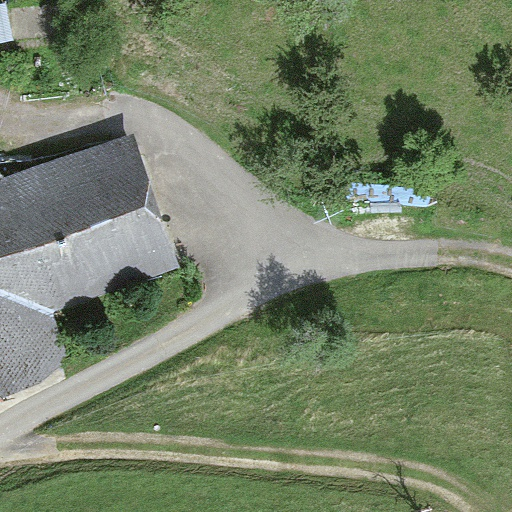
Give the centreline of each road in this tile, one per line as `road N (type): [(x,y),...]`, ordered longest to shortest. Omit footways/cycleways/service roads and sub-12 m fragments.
road 1 (track): [(0,431),(288,277),(390,254),(511,261)]
road 2 (track): [(0,450),(145,445),(381,468),(428,476),(481,507)]
